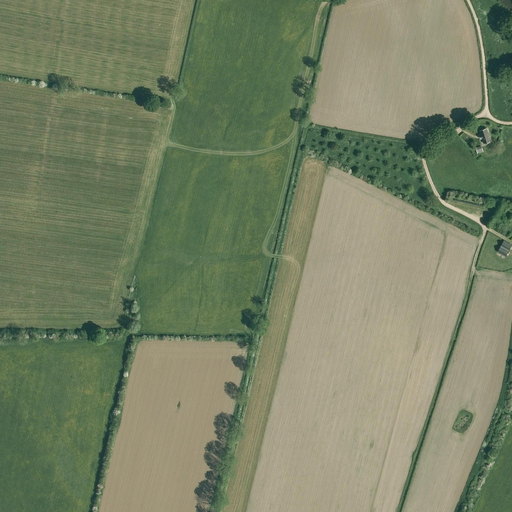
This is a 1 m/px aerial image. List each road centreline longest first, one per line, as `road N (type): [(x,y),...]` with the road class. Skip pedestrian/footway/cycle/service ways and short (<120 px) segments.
road 1 (track): [(246,345),(327,0)]
road 2 (track): [(399,511),(486,227)]
